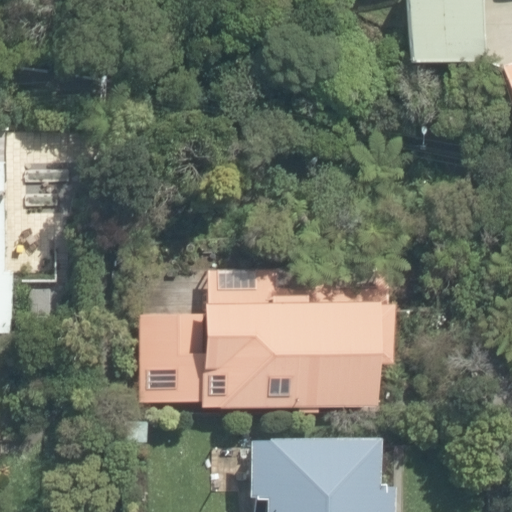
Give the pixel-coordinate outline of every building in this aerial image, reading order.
[(499,0),(386,0),(383,66),(495,73),(499,0)] [(511,72),(479,78),(493,170),(511,167),(511,72)] [(0,339),(4,340),(9,160),(0,159),(0,339)] [(110,408),(365,412),(365,379),(404,380),(406,267),(113,262),(110,408)] [(398,511),(400,452),(225,446),(223,510),(248,510),(247,511),(398,511)]
